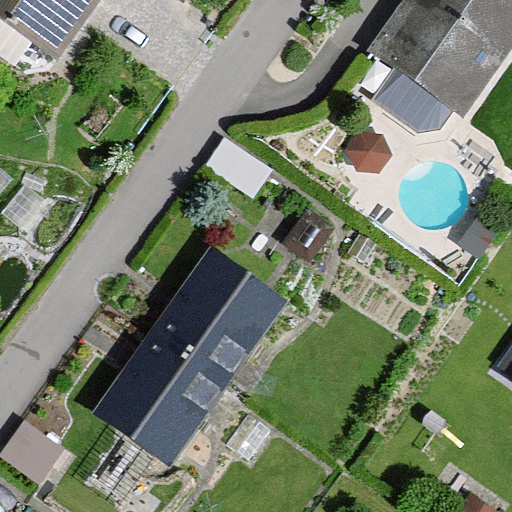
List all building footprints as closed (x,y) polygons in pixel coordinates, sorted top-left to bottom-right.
[(101,0),(0,0),(0,33),(59,69),(101,0)] [(511,43),(511,12),(492,0),(409,0),(365,67),(457,127),(511,43)] [(145,345),(220,394),(276,310),(201,261),(145,345)] [(220,394),(145,345),(89,429),(164,479),(220,394)] [(58,456),(20,431),(0,462),(0,474),(32,496),(58,456)]
